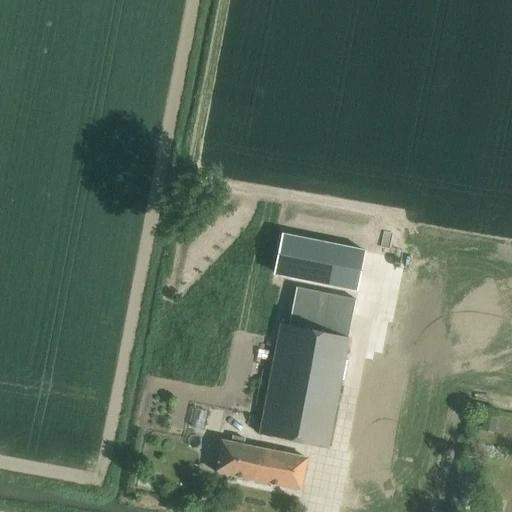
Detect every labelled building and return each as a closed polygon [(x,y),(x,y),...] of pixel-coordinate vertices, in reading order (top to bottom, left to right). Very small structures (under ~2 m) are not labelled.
[(281,234),(273,277),(356,293),(365,251),(281,234)] [(328,448),(349,338),(355,299),(296,288),(289,326),(281,325),(260,435),(328,448)] [(497,419),(485,417),(482,431),(495,433),(497,419)] [(215,473),(301,490),(308,457),(222,440),(215,473)] [(454,503),(466,505),(470,474),(458,473),(454,503)]
